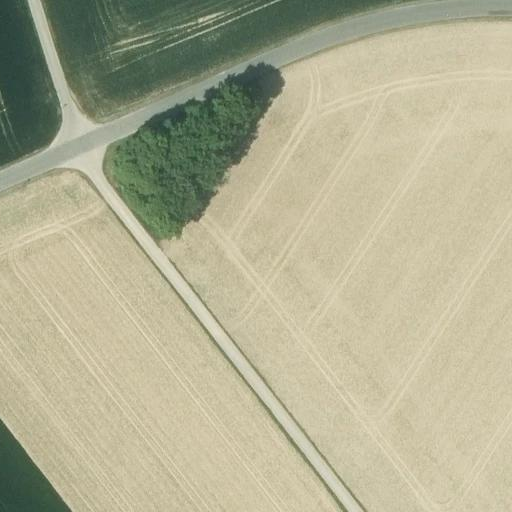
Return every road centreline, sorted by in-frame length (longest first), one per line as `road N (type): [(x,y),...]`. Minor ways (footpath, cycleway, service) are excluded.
road 1 (unclassified): [(511,8),(412,15),(343,32),(0,184)]
road 2 (track): [(358,511),(79,148)]
road 3 (track): [(33,0),(79,148)]
